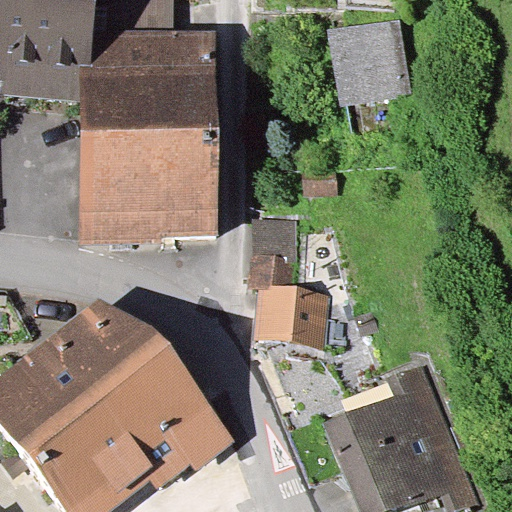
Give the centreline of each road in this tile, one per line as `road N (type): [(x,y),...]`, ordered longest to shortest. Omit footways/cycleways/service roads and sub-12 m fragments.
road 1 (residential): [(193,334),(229,274),(242,0)]
road 2 (tertiary): [(193,334),(152,298),(102,278),(0,260)]
road 3 (tertiary): [(289,511),(217,362),(193,334)]
